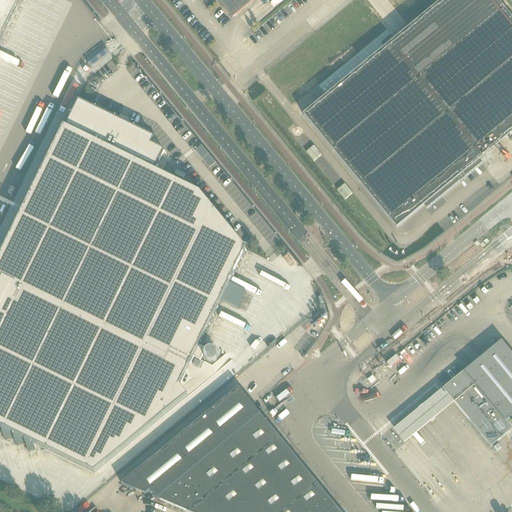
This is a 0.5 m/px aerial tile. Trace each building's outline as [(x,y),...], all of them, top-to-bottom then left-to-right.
[(0,0),(0,37),(18,0),(0,0)] [(217,0),(222,6),(232,19),(255,0),(217,0)] [(511,20),(495,0),(444,0),(410,28),(303,116),(397,230),(424,208),(426,211),(482,165),(480,162),(510,137),(511,134),(511,20)] [(0,258),(0,432),(0,433),(0,431),(0,428),(1,428),(5,441),(12,439),(10,433),(12,434),(16,447),(23,444),(22,439),(24,440),(28,452),(35,450),(33,444),(95,474),(96,473),(97,473),(188,397),(187,396),(180,387),(180,386),(194,358),(200,361),(206,349),(205,349),(200,346),(202,340),(221,302),(237,310),(246,293),(229,285),(246,250),(200,194),(154,172),(155,170),(164,152),(163,152),(151,146),(152,144),(154,141),(152,140),(78,104),(66,129),(64,128),(0,258)] [(485,355),(443,390),(444,391),(456,405),(491,447),(511,429),(511,427),(507,422),(511,417),(511,354),(502,342),(485,355)] [(238,389),(121,485),(141,493),(145,495),(150,492),(157,500),(260,415),(250,403),(238,389)] [(456,405),(444,391),(394,432),(406,447),(456,405)] [(339,511),(260,415),(157,500),(184,511),(191,511),(196,502),(220,511),(339,511)]
